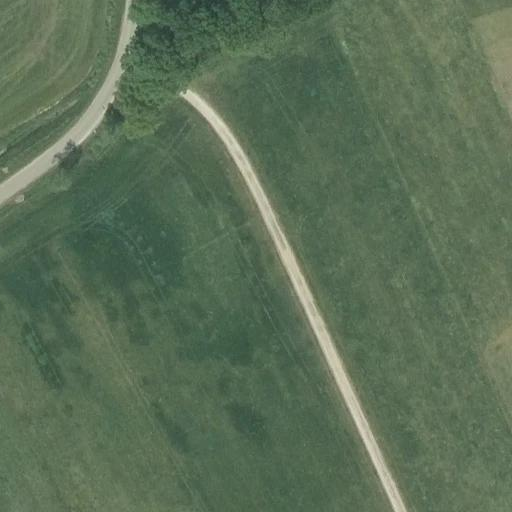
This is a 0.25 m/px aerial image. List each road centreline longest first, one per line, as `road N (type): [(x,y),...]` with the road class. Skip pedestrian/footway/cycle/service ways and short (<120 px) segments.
road 1 (track): [(129,67),(168,75),(226,136),(397,511)]
road 2 (unclassified): [(0,193),(76,139),(129,67),(131,0)]
road 3 (track): [(129,67),(275,0)]
